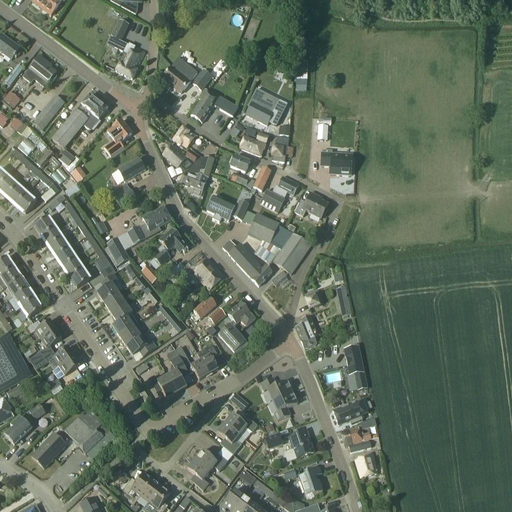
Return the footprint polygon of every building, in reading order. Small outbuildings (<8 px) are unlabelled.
[(35,0),(33,4),(51,17),(60,5),(62,2),(63,3),(64,3),(66,0),(35,0)] [(110,0),(110,3),(135,17),(137,14),(138,4),(140,4),(140,0),(110,0)] [(242,8),(251,10),(253,0),(233,0),(233,4),(242,7),(242,8)] [(120,21),(111,39),(121,43),(129,26),(120,21)] [(20,51),(21,50),(2,36),(0,39),(0,54),(11,62),(16,56),(18,58),(22,52),(20,51)] [(111,39),(108,46),(125,55),(116,74),(132,82),(138,71),(137,70),(145,54),(135,49),(129,46),(128,47),(121,43),(116,41),(111,39)] [(304,62),(304,58),(305,40),(296,40),(295,72),(294,72),(294,82),(295,82),(295,93),(307,93),(308,62),(304,62)] [(56,75),(46,67),(48,64),(40,58),(29,71),(30,71),(23,80),(31,86),(34,82),(44,90),(47,86),(49,84),(52,84),(57,79),(56,75)] [(178,60),(161,81),(162,81),(181,96),(191,84),(197,75),(178,60)] [(5,85),(10,88),(23,70),(18,67),(5,85)] [(203,72),(192,86),(201,93),(212,79),(203,72)] [(200,102),(190,117),(191,118),(202,125),(219,99),(205,90),(198,101),(199,101),(200,102)] [(249,110),(247,115),(259,122),(258,123),(267,128),(269,124),(276,128),(287,106),(257,91),(252,100),(248,109),(249,110)] [(20,101),(12,94),(5,103),(13,109),(20,101)] [(55,97),(33,125),(42,133),(65,105),(55,97)] [(63,151),(83,127),(100,106),(89,98),(53,142),(63,151)] [(220,99),(214,108),(233,119),(238,110),(220,99)] [(100,122),(107,112),(100,106),(83,127),(87,130),(91,133),(92,131),(93,133),(101,123),(100,122)] [(27,130),(15,122),(10,129),(21,138),(27,130)] [(114,144),(104,150),(106,153),(110,159),(124,149),(121,144),(122,143),(123,143),(132,136),(122,124),(113,131),(107,135),(111,140),(114,144)] [(289,139),(290,128),(280,127),(279,138),(289,139)] [(318,128),(317,142),(327,142),(328,128),(318,128)] [(187,150),(196,138),(183,129),(174,142),(181,148),(182,147),(187,150)] [(269,138),(259,134),(256,141),(266,145),(269,138)] [(264,152),(266,147),(244,139),(240,151),(257,157),(260,150),(264,152)] [(18,149),(28,158),(39,145),(38,143),(34,147),(26,140),(23,144),(22,144),(18,149)] [(273,164),(285,166),(286,159),(292,160),(294,150),(288,149),(288,148),(275,146),(273,163),(273,164)] [(188,173),(191,170),(194,168),(193,166),(187,160),(185,158),(172,147),(163,156),(177,170),(181,166),(188,173)] [(15,151),(11,156),(21,165),(25,160),(15,151)] [(193,165),(193,166),(194,168),(191,170),(189,173),(198,177),(209,180),(214,161),(204,158),(203,159),(199,158),(199,157),(190,151),(185,158),(187,160),(193,165)] [(40,169),(53,155),(49,152),(37,166),(40,169)] [(322,152),(321,168),(330,169),(330,176),(350,178),(351,157),(332,156),(332,153),(322,152)] [(65,153),(58,161),(69,169),(67,171),(71,175),(81,161),(77,157),(74,160),(65,153)] [(245,175),(250,164),(235,158),(231,170),(245,175)] [(52,159),(48,163),(50,166),(52,164),(55,167),(54,169),(56,171),(61,167),(52,159)] [(30,173),(29,174),(30,174),(35,169),(25,160),(21,165),(30,173)] [(138,160),(127,167),(117,172),(124,184),(134,179),(145,172),(138,160)] [(35,178),(40,181),(40,182),(40,181),(44,177),(35,169),(30,174),(34,179),(35,178)] [(253,189),(250,194),(254,196),(256,191),(261,194),(262,194),(271,173),(263,169),(254,190),(253,189)] [(72,176),(79,185),(85,180),(78,171),(72,176)] [(249,181),(234,174),(231,181),(246,188),(249,181)] [(188,187),(203,192),(206,184),(207,181),(195,176),(194,179),(186,176),(184,181),(182,185),(188,188),(188,187)] [(44,177),(40,181),(44,185),(49,190),(51,191),(55,196),(59,193),(53,185),(44,177)] [(278,216),(285,202),(284,201),(288,194),(294,197),(299,187),(283,179),(278,189),(276,188),(272,195),(266,192),(259,206),(278,216)] [(8,180),(0,188),(0,193),(7,200),(17,188),(8,180)] [(125,186),(112,195),(116,201),(121,209),(135,199),(130,191),(129,192),(125,186)] [(17,188),(7,200),(16,208),(27,197),(17,188)] [(69,200),(75,196),(70,189),(65,193),(69,200)] [(55,196),(51,191),(41,199),(46,204),(55,196)] [(251,195),(249,194),(245,205),(239,203),(232,219),(242,223),(249,207),(248,207),(253,196),(251,195)] [(26,217),(36,205),(27,197),(16,208),(26,217)] [(62,198),(50,208),(48,209),(51,213),(53,212),(65,201),(62,198)] [(303,219),(306,213),(321,220),(328,207),(310,198),(307,205),(301,202),(294,215),(303,219)] [(213,201),(207,213),(215,217),(213,222),(220,225),(222,220),(229,223),(234,211),(235,209),(214,199),(213,201)] [(68,205),(64,208),(71,218),(72,219),(77,216),(69,204),(68,205)] [(127,234),(107,246),(119,268),(130,261),(125,253),(161,232),(159,229),(171,222),(163,209),(142,221),(146,226),(139,230),(138,229),(128,235),(127,234)] [(78,229),(84,226),(77,216),(72,219),(71,218),(68,220),(75,230),(78,229)] [(291,277),(311,248),(292,235),(286,232),(279,228),(279,227),(257,217),(247,237),(262,243),(255,256),(271,266),(272,264),(273,265),(291,277)] [(43,239),(55,230),(48,220),(35,228),(43,239)] [(84,226),(78,229),(85,240),(91,236),(84,226)] [(55,230),(43,239),(50,249),(62,241),(55,230)] [(166,255),(174,248),(180,255),(187,249),(172,233),(160,243),(163,247),(158,251),(160,254),(154,259),(161,268),(170,260),(166,255)] [(85,240),(92,249),(92,250),(98,246),(91,236),(85,240)] [(62,241),(50,249),(57,259),(69,251),(62,241)] [(258,289),(271,275),(265,268),(262,271),(240,247),(237,250),(230,243),(222,251),(258,289)] [(92,249),(86,254),(89,258),(95,254),(99,260),(105,257),(101,251),(98,246),(92,250),(92,249)] [(69,251),(57,259),(63,269),(76,261),(69,251)] [(105,257),(99,260),(106,270),(101,273),(106,281),(113,277),(113,276),(116,274),(114,272),(115,272),(110,265),(105,257)] [(0,276),(1,278),(14,269),(7,259),(0,263),(0,276)] [(76,261),(63,269),(70,280),(83,271),(76,261)] [(209,292),(224,279),(208,261),(194,274),(209,292)] [(139,276),(132,265),(127,269),(134,280),(139,276)] [(172,280),(158,293),(164,300),(174,291),(172,288),(181,279),(184,282),(194,272),(188,265),(184,269),(184,268),(172,280)] [(142,273),(153,285),(158,279),(148,268),(142,273)] [(8,288),(21,280),(14,269),(1,278),(8,288)] [(83,271),(70,280),(78,290),(90,282),(83,271)] [(284,273),(272,283),(275,287),(287,277),(284,273)] [(104,290),(97,295),(104,305),(118,295),(112,287),(118,283),(113,277),(106,281),(100,285),(104,290)] [(21,280),(8,288),(15,299),(28,290),(21,280)] [(144,285),(140,280),(135,284),(139,289),(144,285)] [(16,313),(22,309),(35,300),(28,290),(15,299),(9,303),(16,313)] [(304,297),(309,311),(323,305),(318,292),(304,297)] [(152,293),(147,297),(151,302),(156,298),(152,293)] [(118,295),(104,305),(111,315),(125,305),(118,295)] [(156,298),(151,302),(155,307),(160,303),(156,298)] [(193,313),(197,317),(194,320),(197,323),(200,320),(200,321),(216,307),(209,299),(193,313)] [(35,300),(22,309),(29,320),(42,311),(35,300)] [(125,305),(111,315),(117,324),(118,325),(127,319),(131,317),(132,316),(125,305)] [(228,327),(218,336),(226,345),(233,354),(245,343),(233,329),(240,322),(246,329),(255,321),(246,310),(247,309),(243,305),(242,306),(241,305),(228,317),(233,323),(228,327)] [(342,313),(343,318),(351,316),(349,307),(343,308),(344,313),(342,313)] [(219,310),(208,319),(214,326),(225,317),(219,310)] [(167,312),(163,316),(166,320),(171,316),(167,312)] [(173,328),(178,324),(171,316),(166,320),(173,328)] [(116,325),(112,328),(119,339),(138,326),(131,317),(127,319),(118,325),(117,324),(116,325)] [(302,322),(304,326),(296,330),(304,351),(316,346),(314,340),(317,339),(309,319),(302,322)] [(6,321),(1,324),(8,334),(13,331),(6,321)] [(38,323),(28,330),(31,335),(36,333),(41,341),(56,332),(50,323),(42,328),(38,323)] [(138,326),(119,339),(126,348),(144,336),(138,326)] [(56,332),(41,341),(48,351),(62,341),(56,332)] [(0,396),(32,379),(11,340),(8,335),(0,340),(0,396)] [(144,336),(126,348),(133,358),(139,354),(143,359),(157,349),(150,340),(148,342),(144,336)] [(26,360),(37,353),(33,347),(22,354),(26,360)] [(358,348),(344,351),(349,377),(354,376),(358,392),(367,390),(358,348)] [(59,368),(74,358),(68,349),(53,359),(59,368)] [(189,376),(194,373),(199,382),(209,377),(200,361),(191,367),(181,349),(175,352),(178,357),(189,376)] [(197,355),(201,361),(200,361),(209,377),(218,371),(213,363),(219,360),(213,349),(211,350),(208,349),(197,355)] [(29,361),(31,364),(33,367),(43,360),(40,355),(30,361),(29,361)] [(172,375),(167,379),(176,395),(186,390),(181,380),(189,376),(178,357),(170,362),(173,367),(170,372),(172,375)] [(59,368),(54,372),(60,380),(65,377),(80,367),(74,358),(59,368)] [(43,360),(33,367),(36,372),(47,365),(43,360)] [(152,385),(157,382),(154,377),(149,380),(152,385)] [(158,384),(157,384),(161,391),(167,401),(176,395),(167,379),(158,384)] [(263,394),(267,392),(272,403),(292,394),(287,383),(277,387),(274,380),(260,386),(263,394)] [(57,381),(47,388),(51,394),(61,386),(57,381)] [(330,384),(325,386),(328,396),(333,394),(330,384)] [(22,387),(6,394),(9,402),(25,395),(22,387)] [(144,392),(140,395),(146,405),(150,402),(144,392)] [(291,417),(288,410),(297,406),(292,394),(272,403),(277,414),(274,416),(277,423),(291,417)] [(236,396),(231,402),(234,405),(239,399),(236,396)] [(351,425),(362,421),(355,404),(332,413),(338,427),(350,422),(351,425)] [(46,415),(40,405),(29,412),(35,422),(46,415)] [(0,425),(3,424),(4,425),(13,419),(9,413),(6,416),(0,408),(0,425)] [(83,415),(64,433),(78,448),(77,449),(86,457),(87,456),(93,462),(116,440),(90,413),(85,418),(83,415)] [(233,416),(225,425),(240,437),(246,430),(251,434),(257,427),(247,419),(243,425),(233,416)] [(15,447),(32,430),(20,418),(11,427),(13,429),(5,437),(15,447)] [(375,421),(362,424),(364,431),(377,427),(375,421)] [(225,425),(218,434),(228,443),(223,449),(233,457),(235,454),(239,450),(241,447),(236,442),(240,437),(225,425)] [(341,434),(345,447),(371,441),(370,435),(361,437),(359,430),(341,434)] [(289,439),(293,452),(284,454),(287,464),(297,461),(296,460),(314,454),(307,433),(289,439)] [(261,452),(266,445),(269,452),(283,447),(279,435),(265,440),(265,441),(258,450),(261,452)] [(45,471),(67,448),(54,436),(32,459),(45,471)] [(370,442),(348,448),(350,455),(371,449),(370,442)] [(227,464),(233,457),(223,449),(217,456),(227,464)] [(202,453),(195,462),(209,473),(213,468),(219,473),(227,464),(217,456),(213,461),(210,459),(202,453)] [(360,479),(377,475),(371,454),(364,456),(365,459),(356,462),(360,479)] [(195,462),(187,471),(198,479),(193,485),(203,493),(208,486),(203,482),(209,473),(195,462)] [(299,478),(306,497),(307,501),(314,499),(313,497),(323,493),(317,477),(322,476),(319,468),(305,474),(306,476),(299,478)] [(284,475),(286,482),(296,479),(294,472),(284,475)] [(239,479),(251,488),(256,482),(250,477),(244,473),(239,479)] [(128,480),(122,475),(117,481),(123,486),(128,480)] [(132,499),(135,494),(140,498),(153,482),(144,475),(137,484),(132,480),(123,492),(132,499)] [(153,482),(140,498),(149,505),(162,488),(153,482)] [(256,482),(252,486),(261,493),(264,488),(256,482)] [(164,511),(168,508),(163,504),(170,495),(162,488),(149,505),(157,511),(156,511),(164,511)] [(261,501),(265,496),(269,499),(273,495),(264,488),(261,493),(254,501),(256,503),(259,499),(261,501)] [(98,493),(105,500),(109,496),(101,489),(98,493)] [(232,511),(233,511),(243,498),(234,492),(221,509),(225,511),(228,508),(232,511)] [(273,495),(269,499),(267,502),(276,508),(278,506),(283,499),(275,492),(273,495)] [(246,511),(252,505),(243,498),(233,511),(232,511),(231,511),(246,511)] [(101,511),(102,511),(94,499),(81,506),(83,511),(101,511)] [(183,511),(191,502),(186,499),(177,511),(178,511),(183,511)] [(283,499),(278,506),(285,511),(293,511),(292,505),(283,499)]
